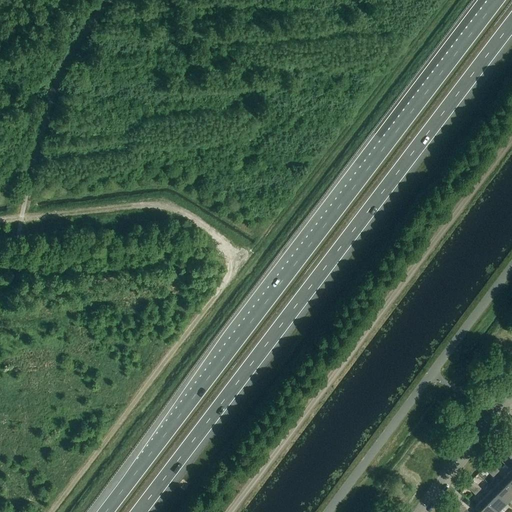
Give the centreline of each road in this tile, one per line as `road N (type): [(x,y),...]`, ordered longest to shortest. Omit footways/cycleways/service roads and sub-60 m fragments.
road 1 (motorway): [(496,0),(105,511)]
road 2 (motorway): [(140,511),(511,26)]
road 3 (track): [(21,219),(161,204),(233,255),(230,276),(52,511)]
road 4 (track): [(511,136),(229,511)]
road 5 (track): [(206,231),(195,252),(0,274)]
road 6 (unclassified): [(420,511),(510,394)]
